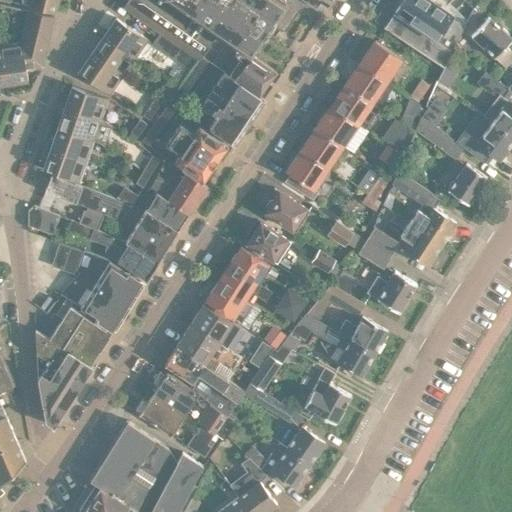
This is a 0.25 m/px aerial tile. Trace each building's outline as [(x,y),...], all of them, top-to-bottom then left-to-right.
[(56,0),(17,0),(17,1),(54,10),(56,0)] [(216,30),(244,49),(248,52),(260,35),(261,35),(265,29),(272,34),(276,28),(269,23),(273,18),(273,17),(284,0),(126,0),(122,6),(197,58),(216,30)] [(393,10),(395,11),(385,27),(383,25),(382,26),(412,46),(442,65),(446,57),(450,48),(460,30),(465,21),(447,1),(448,0),(400,0),(395,9),(394,8),(393,10)] [(511,38),(487,16),(485,18),(473,7),(465,21),(460,30),(467,37),(470,34),(504,67),(506,64),(511,55),(511,50),(505,44),(511,38)] [(24,23),(31,25),(49,29),(53,16),(27,9),(24,23)] [(115,16),(104,32),(102,35),(133,56),(146,38),(115,16)] [(49,29),(31,25),(24,23),(21,35),(31,38),(46,42),(49,29)] [(158,32),(151,42),(172,57),(179,46),(158,32)] [(21,35),(20,41),(19,43),(20,48),(31,51),(43,54),(46,42),(31,38),(21,35)] [(102,35),(90,53),(121,74),(133,56),(102,35)] [(399,57),(374,40),(358,62),(384,80),(399,57)] [(19,43),(20,41),(0,44),(0,60),(4,82),(26,79),(24,68),(40,66),(43,54),(31,51),(20,48),(19,43)] [(275,70),(248,52),(244,49),(227,74),(258,94),(275,70)] [(121,74),(90,53),(77,71),(108,92),(121,74)] [(206,60),(200,55),(197,59),(193,64),(200,69),(206,60)] [(448,86),(457,66),(445,60),(436,80),(448,86)] [(358,62),(344,84),(369,101),(376,106),(390,84),(384,80),(358,62)] [(187,73),(195,78),(200,69),(193,64),(187,73)] [(482,114),(491,120),(511,136),(511,103),(511,101),(511,91),(510,89),(509,89),(484,70),(476,81),(496,96),(482,114)] [(233,143),(263,98),(258,94),(227,74),(222,71),(214,83),(199,105),(211,112),(215,114),(207,126),(233,143)] [(187,73),(181,81),(189,86),(195,78),(187,73)] [(408,95),(409,96),(416,100),(428,84),(419,78),(408,95)] [(166,79),(154,97),(151,101),(157,106),(163,97),(169,100),(175,90),(178,87),(166,79)] [(189,86),(181,81),(178,87),(175,90),(183,95),(189,86)] [(376,106),(369,101),(344,84),(329,106),(354,123),(361,128),(376,106)] [(63,106),(99,118),(106,97),(70,85),(63,106)] [(175,90),(169,100),(176,105),(183,95),(175,90)] [(416,100),(409,96),(399,121),(409,128),(419,105),(415,102),(416,100)] [(149,119),(157,106),(151,101),(142,114),(149,119)] [(167,118),(174,109),(166,104),(160,113),(167,118)] [(427,105),(420,115),(433,125),(440,115),(427,105)] [(104,120),(99,118),(63,106),(56,126),(92,139),(97,141),(103,144),(110,124),(104,120)] [(340,145),(354,123),(329,106),(314,128),(340,145)] [(160,113),(154,122),(161,127),(167,118),(160,113)] [(433,125),(420,115),(414,128),(454,157),(462,146),(433,125)] [(139,119),(130,132),(136,137),(145,123),(139,119)] [(412,131),(395,119),(383,136),(404,150),(412,131)] [(498,158),(511,139),(511,136),(491,120),(475,141),(498,158)] [(154,122),(148,131),(155,136),(161,127),(154,122)] [(179,154),(173,162),(174,162),(186,171),(201,181),(226,144),(198,124),(193,132),(178,123),(164,144),(179,154)] [(56,126),(49,147),(85,159),(92,139),(56,126)] [(314,128),(300,149),(325,167),(340,145),(314,128)] [(148,131),(142,140),(149,145),(155,136),(148,131)] [(396,152),(386,145),(378,158),(388,164),(396,152)] [(85,159),(49,147),(42,168),(77,180),(85,159)] [(325,167),(300,149),(285,170),(289,172),(283,180),(311,198),(317,190),(311,187),(325,167)] [(150,172),(158,158),(152,154),(143,168),(150,172)] [(485,176),(465,162),(446,189),(467,203),(485,176)] [(142,186),(150,172),(143,168),(135,182),(142,186)] [(430,192),(396,169),(391,182),(423,203),(430,192)] [(205,184),(201,181),(186,171),(167,199),(187,212),(205,184)] [(44,183),(45,185),(44,189),(86,205),(84,209),(82,209),(77,221),(95,228),(102,212),(115,217),(121,200),(50,173),(49,176),(46,177),(44,183)] [(156,193),(164,181),(156,176),(149,188),(156,193)] [(385,182),(377,176),(366,192),(374,198),(385,182)] [(123,185),(117,195),(132,201),(137,194),(123,185)] [(445,190),(441,187),(435,188),(431,193),(440,198),(445,190)] [(308,209),(307,208),(277,189),(272,198),(269,197),(262,207),(265,208),(263,211),(294,230),(308,209)] [(378,200),(374,198),(366,192),(360,201),(373,210),(374,209),(378,200)] [(156,193),(145,210),(176,229),(187,212),(167,199),(156,193)] [(47,209),(58,214),(61,206),(50,201),(47,209)] [(28,203),(27,203),(27,208),(27,223),(50,233),(58,214),(47,209),(33,204),(28,208),(28,203)] [(407,221),(416,227),(440,243),(455,221),(431,205),(425,214),(416,208),(408,221),(407,221)] [(176,229),(145,210),(127,236),(159,256),(176,229)] [(251,228),(244,238),(246,239),(245,241),(275,261),(289,240),(259,220),(253,229),(251,228)] [(351,231),(350,231),(334,220),(326,233),(343,244),(344,242),(351,231)] [(426,264),(440,243),(416,227),(407,221),(399,234),(408,240),(402,249),(426,264)] [(124,241),(82,224),(78,234),(105,245),(103,249),(104,253),(145,278),(156,261),(124,241)] [(373,227),(365,239),(389,254),(397,242),(373,227)] [(351,231),(350,231),(351,231),(344,242),(358,250),(365,240),(351,231)] [(365,239),(365,240),(358,250),(382,266),(389,254),(365,239)] [(44,240),(27,241),(30,279),(51,277),(50,268),(46,268),(44,240)] [(50,264),(72,272),(80,250),(58,242),(50,264)] [(239,244),(227,263),(259,283),(265,274),(271,278),(277,269),(271,265),(239,244)] [(78,282),(89,289),(79,306),(114,329),(115,328),(142,282),(143,282),(143,281),(107,260),(103,258),(94,255),(81,250),(74,270),(76,272),(77,273),(73,277),(78,281),(78,282)] [(333,260),(317,250),(310,262),(325,272),(333,260)] [(277,265),(291,273),(295,267),(281,259),(277,265)] [(259,283),(227,263),(216,281),(247,301),(252,293),(264,300),(270,290),(259,283)] [(397,311),(415,283),(393,270),(386,281),(377,276),(367,292),(397,311)] [(247,301),(216,281),(204,299),(235,319),(247,301)] [(329,283),(320,293),(353,313),(360,301),(329,283)] [(286,287),(280,297),(297,307),(303,298),(286,287)] [(280,297),(274,306),(291,317),(297,307),(280,297)] [(189,322),(218,341),(224,345),(238,325),(202,302),(189,322)] [(69,305),(48,337),(90,365),(91,365),(87,362),(97,346),(97,347),(105,335),(104,335),(107,330),(69,305)] [(305,312),(297,321),(335,344),(341,333),(337,331),(305,312)] [(343,319),(337,331),(341,333),(348,337),(348,338),(373,352),(386,329),(361,315),(355,326),(343,319)] [(224,345),(218,341),(189,322),(175,344),(203,363),(224,377),(239,355),(224,345)] [(35,351),(47,359),(36,377),(39,396),(44,420),(52,425),(90,365),(48,337),(34,328),(35,351)] [(275,346),(283,335),(274,328),(266,339),(275,346)] [(298,340),(287,333),(279,343),(290,349),(293,350),(298,340)] [(373,352),(348,338),(335,360),(360,374),(373,352)] [(272,347),(248,382),(251,384),(262,391),(290,349),(279,343),(274,348),(272,347)] [(203,363),(175,344),(172,348),(165,358),(166,359),(163,363),(194,383),(199,375),(221,389),(228,379),(224,377),(203,363)] [(0,389),(7,386),(13,384),(0,357),(0,389)] [(158,384),(152,392),(183,413),(194,396),(197,392),(165,371),(163,373),(160,371),(153,380),(158,384)] [(312,386),(302,405),(334,422),(335,419),(337,420),(342,411),(340,410),(349,393),(328,381),(327,383),(318,378),(313,386),(312,386)] [(243,389),(228,379),(221,389),(239,401),(246,391),(243,389)] [(295,425),(301,415),(262,391),(251,384),(245,394),(295,425)] [(0,398),(10,395),(7,386),(0,389),(0,481),(24,458),(0,403),(0,398)] [(169,434),(183,413),(152,392),(147,401),(142,398),(135,408),(139,410),(137,413),(169,434)] [(205,405),(207,401),(197,392),(194,396),(197,403),(199,405),(205,405)] [(210,405),(198,423),(216,435),(228,416),(210,405)] [(232,418),(237,410),(232,407),(228,413),(227,415),(232,418)] [(126,502),(141,511),(175,511),(201,464),(181,450),(174,460),(166,445),(126,419),(89,478),(126,502)] [(216,435),(198,423),(185,444),(203,455),(216,435)] [(300,425),(285,446),(308,463),(323,442),(300,425)] [(308,463),(285,446),(277,441),(264,459),(250,445),(243,452),(265,473),(268,477),(275,471),(293,484),(308,463)] [(228,483),(237,495),(249,511),(262,511),(275,502),(258,480),(265,473),(243,452),(235,460),(245,470),(228,483)] [(120,511),(126,502),(89,478),(73,503),(72,504),(72,505),(72,506),(72,508),(72,510),(72,511),(120,511)] [(249,511),(237,495),(216,511),(217,511),(249,511)] [(190,496),(182,509),(187,511),(191,511),(199,500),(190,496)] [(141,511),(126,502),(120,511),(141,511)]
